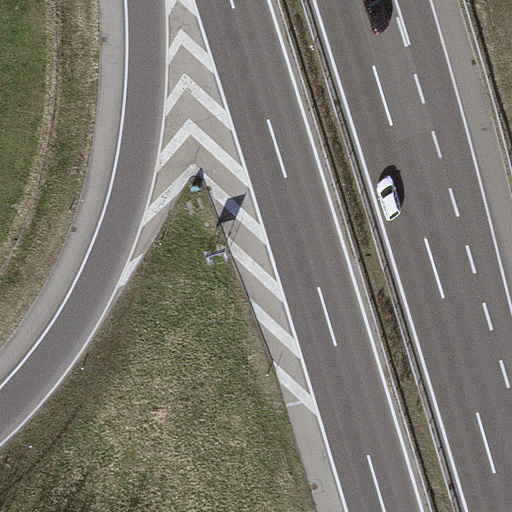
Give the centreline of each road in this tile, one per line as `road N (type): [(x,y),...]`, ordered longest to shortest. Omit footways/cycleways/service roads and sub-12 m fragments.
road 1 (motorway): [(505,511),(353,0)]
road 2 (motorway): [(231,0),(383,511)]
road 3 (motorway): [(146,0),(143,91),(121,205),(76,311),(0,406)]
